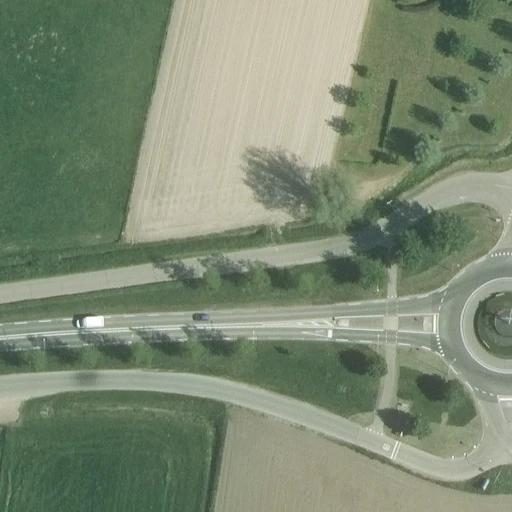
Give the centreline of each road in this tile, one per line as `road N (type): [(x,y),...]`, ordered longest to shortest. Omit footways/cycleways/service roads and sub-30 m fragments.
road 1 (unclassified): [(0,294),(332,248),(391,226),(459,183),(511,192)]
road 2 (unclassified): [(0,388),(99,380),(226,389),(438,469),(511,450)]
road 3 (primary): [(0,342),(268,324)]
road 4 (primary): [(455,302),(268,324)]
road 5 (primary): [(268,324),(452,349)]
